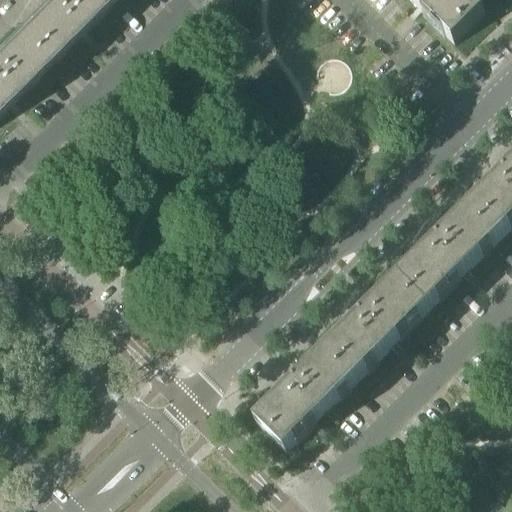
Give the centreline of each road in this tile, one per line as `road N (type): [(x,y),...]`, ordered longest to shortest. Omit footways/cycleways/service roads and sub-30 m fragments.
road 1 (residential): [(184,408),(472,122)]
road 2 (residential): [(303,511),(511,304)]
road 3 (residential): [(0,188),(191,0)]
road 4 (residential): [(0,225),(184,408)]
road 5 (tertiary): [(155,439),(0,282)]
road 6 (residential): [(343,0),(472,122)]
road 7 (residential): [(184,408),(285,511)]
